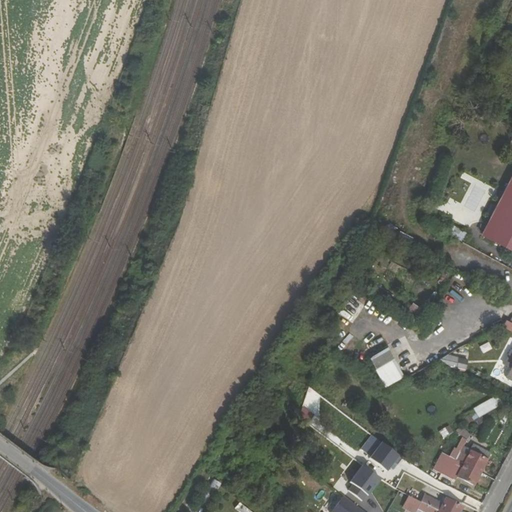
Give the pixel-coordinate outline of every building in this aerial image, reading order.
[(511,177),(511,163),(500,183),(507,187),(511,177)] [(511,247),(511,177),(507,187),(483,233),(485,233),(501,242),(511,247)] [(450,235),(463,241),(467,233),(454,226),(450,235)] [(485,233),(480,243),(496,251),(501,242),(485,233)] [(483,353),(492,348),(488,341),(479,346),(483,353)] [(383,387),(403,377),(389,347),(368,356),(383,387)] [(464,416),(466,421),(498,407),(494,397),(471,407),(474,412),(464,416)] [(438,432),(443,439),(453,432),(449,425),(438,432)] [(361,449),(371,456),(382,442),(372,435),(361,449)] [(455,446),(453,445),(440,471),(442,472),(448,475),(454,465),(457,458),(467,439),(461,436),(455,446)] [(400,456),(382,442),(371,456),(370,457),(388,471),(400,456)] [(466,463),(481,471),(487,460),(472,452),(466,463)] [(457,458),(454,465),(463,470),(460,476),(475,484),(481,471),(466,463),(457,458)] [(364,465),(350,482),(353,484),(367,495),(368,496),(382,479),(364,465)] [(454,478),(448,475),(442,472),(438,479),(450,485),(454,478)] [(450,485),(438,479),(435,487),(447,492),(450,485)] [(367,495),(353,484),(348,490),(362,501),(367,495)] [(427,495),(430,488),(424,486),(421,492),(423,493),(427,495)] [(420,500),(428,504),(431,497),(427,495),(423,493),(420,500)] [(365,511),(345,495),(330,511),(365,511)] [(445,511),(458,511),(462,505),(447,498),(444,504),(441,510),(445,511)] [(444,504),(434,499),(430,505),(433,506),(441,510),(444,504)] [(428,504),(420,500),(415,508),(423,511),(428,504)] [(250,511),(238,503),(234,508),(239,511),(250,511)]
